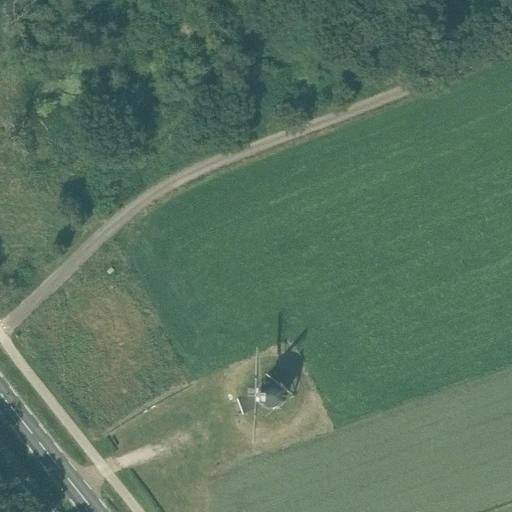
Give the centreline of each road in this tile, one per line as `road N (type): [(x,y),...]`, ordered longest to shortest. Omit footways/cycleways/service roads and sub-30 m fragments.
road 1 (track): [(0,331),(101,236),(180,180),(511,38)]
road 2 (secondary): [(101,511),(0,390)]
road 3 (track): [(206,435),(105,469),(81,487)]
